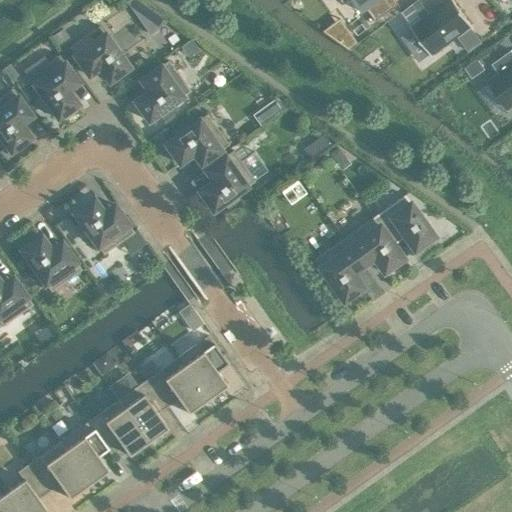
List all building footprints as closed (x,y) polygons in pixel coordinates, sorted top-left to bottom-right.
[(338,0),(341,3),(344,0),(351,0),(360,11),(364,8),(374,21),(390,9),(384,0),(338,0)] [(453,0),(449,0),(412,28),(412,29),(430,54),(431,55),(472,25),(453,0)] [(99,26),(69,48),(83,68),(88,75),(99,68),(109,81),(111,80),(112,80),(127,70),(127,69),(129,67),(99,26)] [(499,74),(489,82),(508,108),(511,105),(511,50),(492,64),(499,74)] [(45,56),(23,71),(58,118),(60,116),(61,117),(76,106),(75,106),(78,104),(68,90),(78,82),(73,75),(59,55),(49,62),(45,56)] [(477,58),(464,67),(472,79),(485,70),(477,58)] [(148,90),(134,101),(136,103),(135,104),(146,119),(147,118),(148,121),(159,113),(163,118),(175,109),(171,104),(190,91),(168,60),(148,75),(140,80),(148,90)] [(35,138),(18,115),(26,108),(12,88),(0,96),(4,102),(0,104),(0,141),(10,156),(35,138)] [(176,136),(165,144),(167,146),(166,146),(177,162),(177,161),(179,163),(193,154),(201,164),(208,159),(228,145),(206,114),(187,127),(184,122),(172,131),(176,136)] [(501,142),(493,147),(499,155),(505,151),(506,148),(501,142)] [(212,181),(198,191),(200,193),(200,194),(210,209),(211,208),(213,211),(224,203),(227,208),(239,199),(236,194),(255,181),(254,180),(267,171),(253,151),(240,161),(233,150),(212,165),(205,170),(212,181)] [(434,237),(404,195),(374,216),(389,237),(394,244),(404,237),(414,251),(416,249),(417,250),(432,239),(431,238),(434,237)] [(76,211),(73,212),(81,223),(76,227),(84,239),(89,235),(103,254),(120,242),(134,232),(119,212),(114,204),(103,212),(93,198),(91,200),(90,199),(75,210),(76,211)] [(403,258),(394,244),(389,237),(374,216),(343,238),(363,266),(373,259),(383,273),(386,271),(386,272),(401,261),(401,260),(403,258)] [(23,248),(21,250),(51,292),(81,270),(67,249),(61,242),(51,249),(41,236),(38,237),(23,247),(23,248)] [(353,273),(363,266),(343,238),(313,260),(343,302),(345,300),(346,301),(361,290),(360,289),(363,287),(353,273)] [(0,324),(2,326),(32,305),(18,284),(13,277),(2,284),(0,281),(0,324)] [(192,330),(201,323),(196,316),(186,322),(192,330)] [(208,335),(177,357),(208,400),(227,386),(212,364),(222,356),(211,340),(208,335)] [(177,357),(147,378),(163,400),(173,393),(178,400),(188,414),(208,400),(177,357)] [(147,378),(117,399),(148,443),(168,429),(153,407),(163,400),(147,378)] [(117,399),(88,420),(103,441),(113,434),(119,441),(129,456),(148,443),(117,399)] [(88,420),(58,442),(89,484),(108,470),(98,456),(93,448),(103,441),(88,420)] [(58,442),(29,463),(44,484),(54,477),(58,483),(59,484),(70,498),(89,484),(58,442)] [(23,479),(5,492),(18,511),(47,511),(39,499),(38,498),(34,492),(44,484),(29,463),(17,471),(23,479)] [(0,511),(18,511),(5,492),(0,495),(0,511)]
